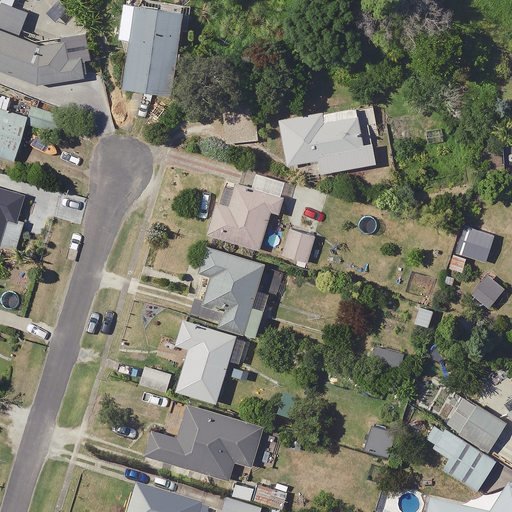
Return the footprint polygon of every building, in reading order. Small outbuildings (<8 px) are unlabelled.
[(34,78),(83,71),(81,54),(89,55),(86,31),(70,25),(65,40),(22,25),(27,8),(3,0),(0,0),(0,65),(7,68),(2,83),(29,93),(34,78)] [(180,0),(177,0),(120,0),(117,32),(126,33),(121,83),(172,88),(180,0)] [(4,92),(0,90),(0,152),(8,155),(21,110),(1,104),(4,92)] [(374,119),(371,98),(276,114),(284,160),(311,156),(313,169),(372,159),(366,120),(374,119)] [(62,111),(27,101),(22,119),(56,129),(62,111)] [(255,136),(253,107),(221,110),(223,139),(255,136)] [(284,176),(253,167),(248,184),(226,177),(220,197),(216,196),(206,229),(257,244),(268,206),(275,208),(284,176)] [(20,188),(0,182),(0,241),(10,244),(18,216),(12,215),(20,188)] [(492,231),(463,222),(455,248),(484,257),(492,231)] [(314,231),(288,224),(281,250),(306,257),(314,231)] [(194,295),(189,312),(247,329),(254,331),(265,292),(253,289),(262,257),(204,240),(196,267),(209,270),(201,297),(194,295)] [(504,284),(487,271),(471,290),(488,304),(504,284)] [(433,305),(417,300),(412,318),(427,323),(433,305)] [(246,332),(188,315),(181,314),(174,339),(187,343),(174,386),(215,398),(227,356),(238,359),(246,332)] [(170,370),(145,362),(139,380),(165,388),(170,370)] [(511,385),(496,398),(511,418),(511,385)] [(443,424),(486,451),(505,421),(462,394),(443,424)] [(261,421),(173,395),(163,429),(153,426),(146,450),(227,474),(233,455),(250,460),(261,421)] [(396,426),(369,419),(361,446),(388,454),(396,426)] [(486,451),(443,424),(442,427),(434,422),(424,438),(450,454),(442,465),(477,487),(495,457),(486,451)] [(279,511),(285,490),(240,478),(237,491),(226,488),(220,511),(221,511),(257,511),(258,511),(263,511),(279,511)] [(511,511),(511,479),(491,511),(477,511),(429,500),(426,511),(511,511)] [(207,511),(210,505),(137,483),(128,511),(207,511)]
